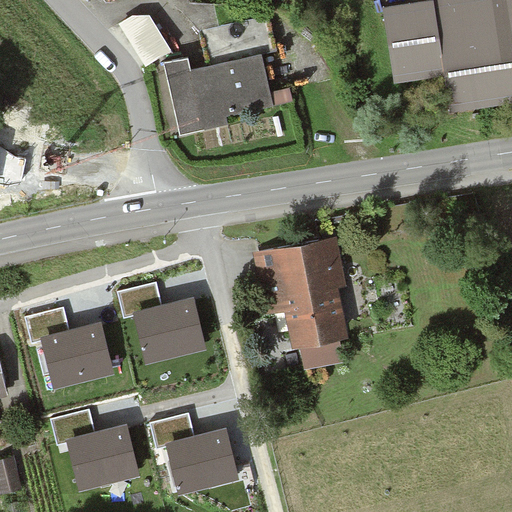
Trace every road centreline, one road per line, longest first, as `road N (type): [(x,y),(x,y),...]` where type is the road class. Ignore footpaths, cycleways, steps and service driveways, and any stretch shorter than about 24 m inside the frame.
road 1 (tertiary): [(0,240),(511,153)]
road 2 (track): [(155,209),(134,93),(58,0)]
